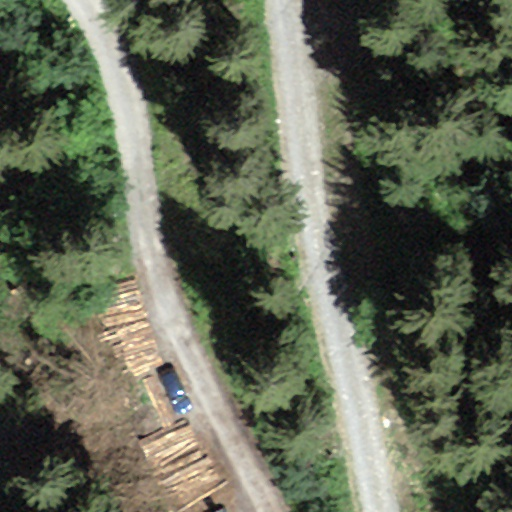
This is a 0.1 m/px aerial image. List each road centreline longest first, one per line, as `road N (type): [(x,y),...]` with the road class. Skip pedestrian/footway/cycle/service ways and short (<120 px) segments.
road 1 (track): [(253,511),(180,372),(122,58),(68,0)]
road 2 (track): [(377,511),(290,0)]
